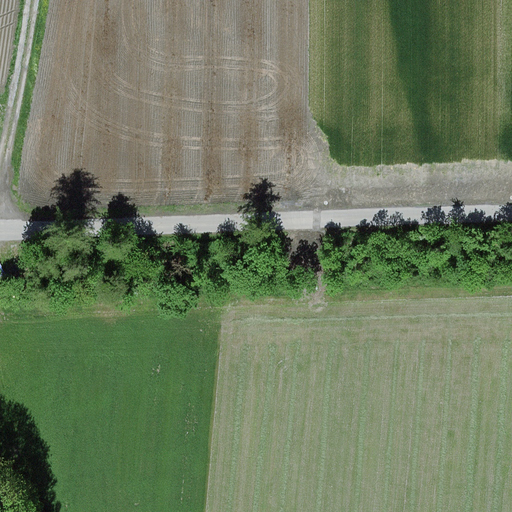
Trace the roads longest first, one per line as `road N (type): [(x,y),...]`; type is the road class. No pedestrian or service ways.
road 1 (unclassified): [(511,215),(114,229),(0,225)]
road 2 (track): [(27,0),(0,175)]
